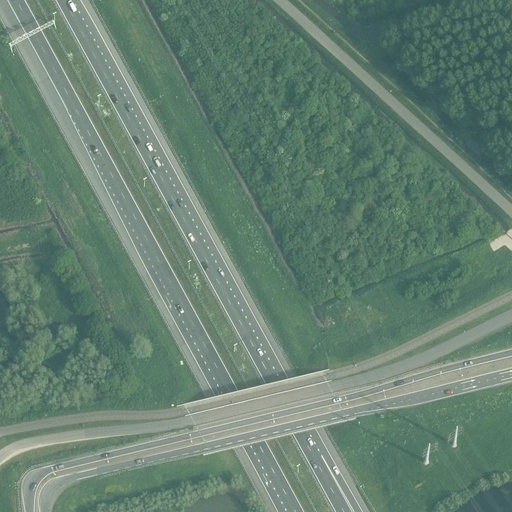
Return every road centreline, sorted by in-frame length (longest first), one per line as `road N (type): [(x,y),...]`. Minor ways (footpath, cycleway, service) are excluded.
road 1 (motorway): [(16,0),(294,511)]
road 2 (motorway): [(314,459),(63,0)]
road 3 (primary): [(511,353),(94,458)]
road 4 (primary): [(97,471),(511,374)]
road 5 (unclassified): [(511,212),(277,0)]
road 6 (unknown): [(296,0),(511,200)]
road 7 (track): [(511,235),(489,273),(459,293),(318,341)]
road 8 (unclassified): [(186,421),(37,440),(0,460)]
road 9 (unclassified): [(511,316),(333,387)]
road 10 (unclassified): [(186,421),(333,387)]
